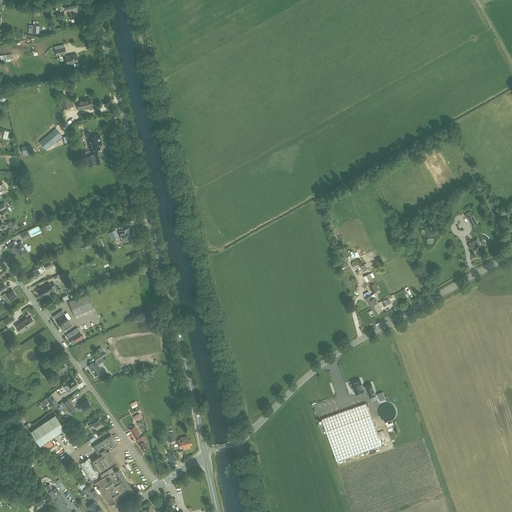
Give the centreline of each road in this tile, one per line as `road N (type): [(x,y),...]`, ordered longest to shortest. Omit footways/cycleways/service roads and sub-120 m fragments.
road 1 (secondary): [(204,454),(94,0)]
road 2 (unclassified): [(240,441),(154,95)]
road 3 (unclassified): [(240,441),(340,351),(511,255)]
road 4 (unclassified): [(158,487),(0,253)]
